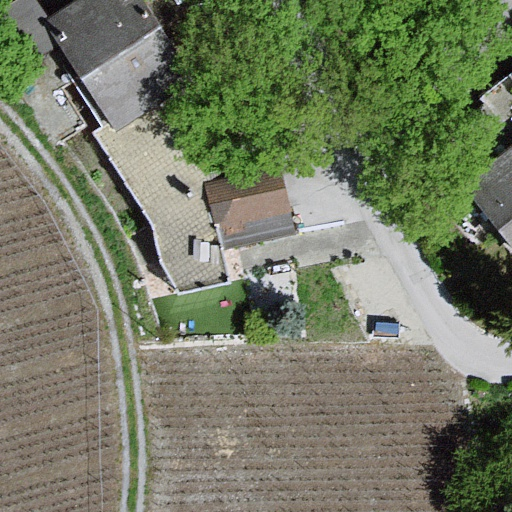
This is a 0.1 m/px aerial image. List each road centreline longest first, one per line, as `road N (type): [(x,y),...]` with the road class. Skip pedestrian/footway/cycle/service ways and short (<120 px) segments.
road 1 (residential): [(303,0),(347,73),(420,267),(458,342),(497,368),(511,368)]
road 2 (track): [(0,130),(54,192),(107,294),(129,405),(132,511)]
